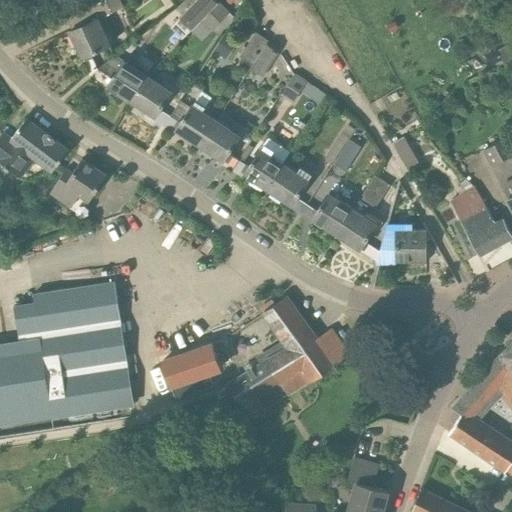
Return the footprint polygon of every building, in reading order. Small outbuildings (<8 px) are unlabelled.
[(69,31),(89,76),(97,69),(90,53),(110,45),(99,20),(113,14),(107,0),(67,18),(72,30),(69,31)] [(201,21),(221,2),(222,0),(200,0),(190,10),(201,21)] [(211,31),(230,12),(221,2),(201,21),(211,31)] [(241,57),(253,65),(267,45),(269,42),(257,34),(241,57)] [(216,53),(226,60),(236,44),(226,37),(216,53)] [(267,45),(253,65),(251,68),(264,76),(279,53),(267,45)] [(491,64),(501,60),(505,69),(511,66),(511,52),(509,46),(497,51),(487,55),(491,64)] [(112,79),(97,69),(89,76),(131,103),(148,76),(124,60),(112,79)] [(165,125),(170,117),(160,110),(172,91),(148,76),(131,103),(165,125)] [(294,104),(306,84),(307,82),(296,76),(283,96),(294,104)] [(323,107),(328,100),(330,97),(318,89),(312,99),(323,107)] [(165,125),(199,147),(216,120),(192,105),(181,123),(170,117),(165,125)] [(46,133),(44,132),(27,118),(11,138),(4,133),(0,137),(0,162),(20,177),(35,158),(53,171),(69,150),(55,139),(47,132),(46,133)] [(216,120),(199,147),(233,169),(239,161),(229,154),(240,136),(216,120)] [(410,173),(421,166),(405,137),(394,145),(410,173)] [(341,151),(353,159),(361,147),(348,139),(341,151)] [(492,166),(511,156),(511,139),(485,152),(492,166)] [(261,149),(249,167),(239,161),(233,169),(267,191),(285,164),(261,149)] [(106,175),(82,159),(73,173),(66,168),(51,191),(73,205),(80,194),(90,200),(106,175)] [(309,180),(285,164),(267,191),(302,213),(307,205),(297,198),(309,180)] [(375,209),(390,185),(374,175),(359,199),(375,209)] [(496,223),(475,186),(463,176),(457,179),(465,191),(450,200),(480,254),(511,236),(511,232),(504,218),(496,223)] [(511,179),(502,184),(508,197),(511,205),(511,179)] [(329,193),(317,211),(307,205),(302,213),(336,235),(353,209),(329,193)] [(379,252),(365,243),(377,224),(353,209),(336,235),(376,262),(379,252)] [(396,232),(384,233),(379,252),(376,262),(427,260),(427,259),(434,258),(434,245),(426,245),(425,227),(396,228),(396,232)] [(19,339),(19,341),(0,344),(0,422),(53,414),(53,417),(134,408),(114,279),(32,292),(34,300),(13,302),(19,339)] [(258,397),(280,383),(304,368),(312,380),(349,356),(332,330),(317,341),(287,297),(265,312),(289,347),(232,382),(230,383),(244,406),(258,397)] [(428,350),(437,343),(437,341),(432,334),(429,333),(421,339),(421,347),(428,350)] [(226,365),(218,339),(167,355),(178,393),(218,381),(214,368),(226,365)] [(511,342),(493,363),(511,382),(511,342)] [(511,382),(493,363),(469,390),(483,403),(496,389),(511,408),(511,382)] [(312,380),(304,368),(280,383),(288,396),(312,380)] [(511,471),(511,443),(463,412),(449,433),(505,470),(507,468),(511,471)] [(382,511),(388,490),(374,486),(379,465),(354,458),(347,481),(354,483),(348,505),(345,511),(382,511)] [(465,511),(420,490),(411,511),(465,511)]
